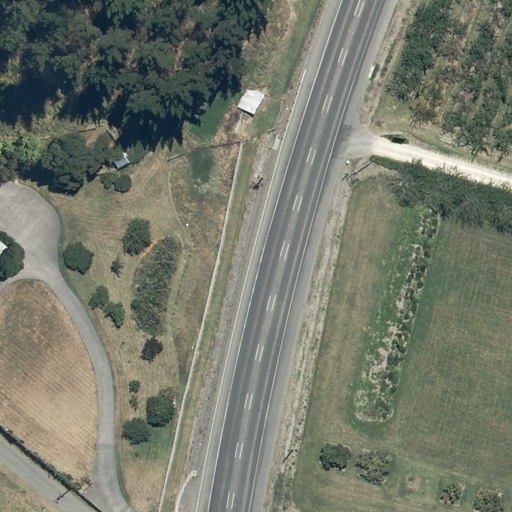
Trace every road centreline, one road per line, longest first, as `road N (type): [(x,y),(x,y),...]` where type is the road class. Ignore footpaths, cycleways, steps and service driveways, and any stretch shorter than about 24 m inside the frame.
road 1 (trunk): [(229,511),(302,181),(361,0)]
road 2 (unknown): [(102,511),(114,440),(111,351),(72,266)]
